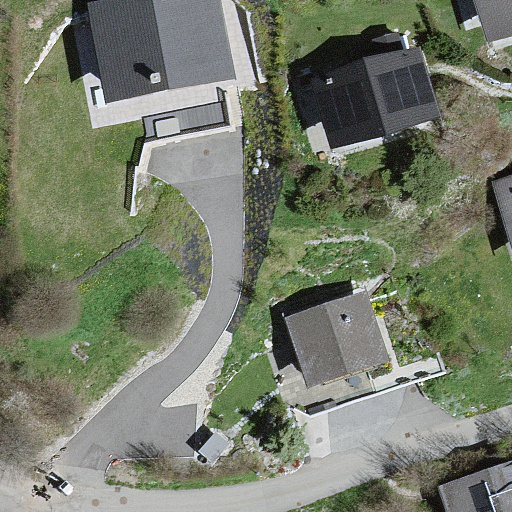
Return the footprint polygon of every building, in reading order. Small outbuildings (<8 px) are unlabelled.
[(222,0),(190,0),(92,16),(108,110),(237,89),(222,0)] [(511,0),(467,0),(484,60),(511,52),(511,0)] [(418,56),(312,85),(334,163),(440,134),(418,56)] [(511,182),(493,188),(511,250),(511,182)] [(367,300),(287,327),(312,402),(393,375),(367,300)] [(511,511),(511,453),(440,480),(451,511),(511,511)]
